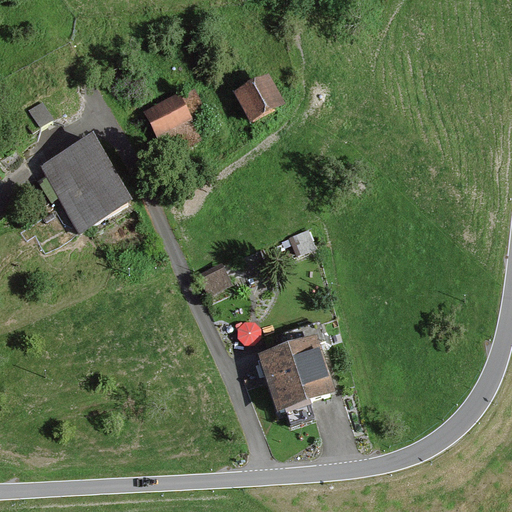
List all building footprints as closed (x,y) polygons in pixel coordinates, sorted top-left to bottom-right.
[(270,77),(235,95),(252,126),(286,107),(270,77)] [(179,95),(143,112),(163,157),(201,140),(193,121),(207,115),(195,90),(180,97),(179,95)] [(44,103),(29,112),(40,130),(55,121),(44,103)] [(93,137),(41,167),(81,235),(132,204),(93,137)] [(308,233),(269,249),(277,268),(316,252),(308,233)] [(223,266),(198,278),(208,299),(234,287),(223,266)] [(316,338),(259,358),(279,416),(336,397),(316,338)]
